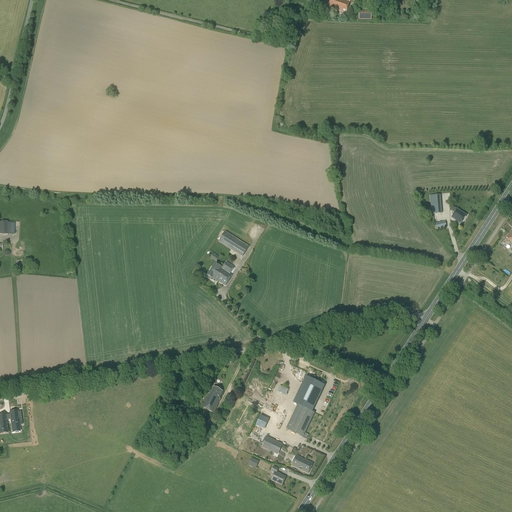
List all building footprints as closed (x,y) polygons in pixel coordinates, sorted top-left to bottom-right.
[(330,0),(329,7),(346,13),(350,0),(330,0)] [(431,215),(442,214),(440,195),(430,196),(431,215)] [(461,224),(466,216),(457,210),(452,218),(461,224)] [(0,222),(0,234),(9,235),(9,223),(0,222)] [(242,257),(249,247),(225,232),(219,242),(242,257)] [(234,268),(226,263),(223,267),(221,266),(216,263),(208,276),(209,276),(207,278),(210,279),(211,278),(212,278),(217,281),(218,280),(225,285),(231,275),(230,274),(234,268)] [(291,422),(288,429),(303,437),(314,413),(312,412),(325,385),(305,376),(293,402),(299,405),(299,406),(307,409),(299,425),(291,422)] [(277,391),(286,395),(288,389),(280,385),(277,391)] [(220,399),(223,392),(213,388),(210,394),(209,394),(203,407),(214,413),(221,399),(220,399)] [(189,417),(194,407),(189,404),(184,414),(189,417)] [(10,412),(12,430),(19,429),(18,419),(21,419),(21,416),(21,412),(17,412),(17,411),(10,412)] [(199,429),(202,423),(193,418),(189,424),(199,429)] [(309,474),(314,464),(297,456),(292,466),(309,474)] [(256,469),(259,462),(251,458),(248,465),(256,469)] [(282,486),(286,478),(277,473),(279,470),(274,467),(272,472),(275,473),(272,480),(282,486)]
